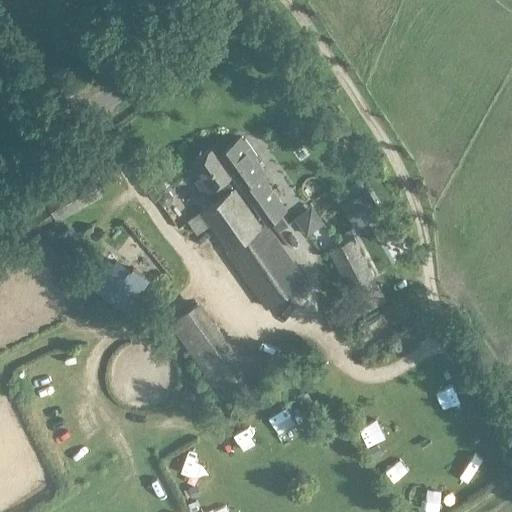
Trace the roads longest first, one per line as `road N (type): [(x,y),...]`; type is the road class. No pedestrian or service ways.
road 1 (track): [(289,0),(406,183),(437,316),(511,445)]
road 2 (track): [(448,339),(379,372),(350,369),(314,323),(227,317),(88,110)]
road 3 (unclassified): [(0,169),(189,40),(212,0)]
